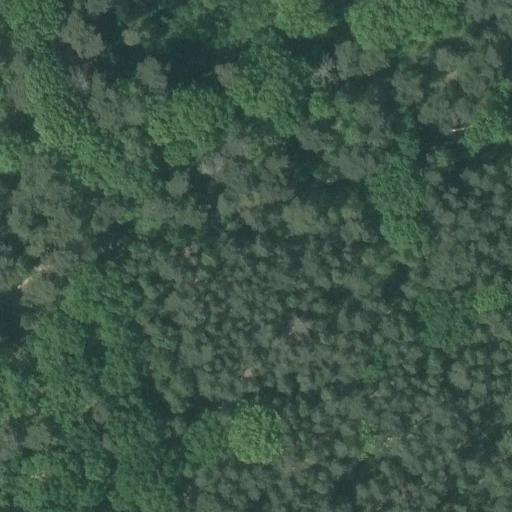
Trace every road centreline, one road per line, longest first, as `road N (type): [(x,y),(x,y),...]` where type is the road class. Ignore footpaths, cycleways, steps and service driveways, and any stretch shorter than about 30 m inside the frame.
road 1 (track): [(95,259),(511,112)]
road 2 (track): [(95,259),(0,1)]
road 3 (track): [(192,511),(95,259)]
